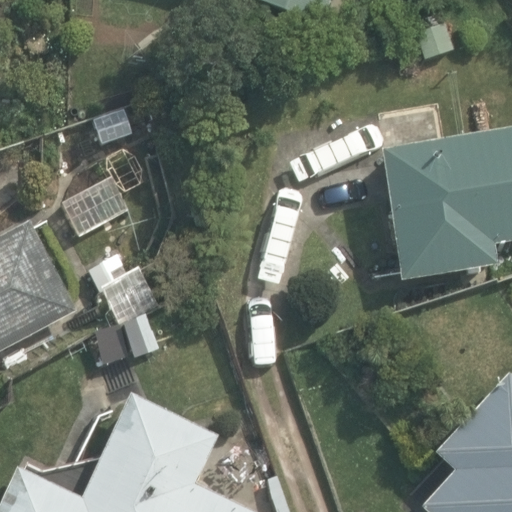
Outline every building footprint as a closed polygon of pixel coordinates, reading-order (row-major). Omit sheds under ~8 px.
[(333,0),(258,0),(323,26),(333,0)] [(511,129),(379,152),(399,284),(499,268),(495,246),(511,243),(511,129)] [(0,239),(0,353),(77,313),(29,224),(0,239)] [(451,469),(418,505),(426,511),(511,511),(511,379),(508,376),(435,454),(451,469)] [(79,495),(17,465),(0,500),(0,511),(256,511),(196,483),(220,433),(130,389),(79,495)]
